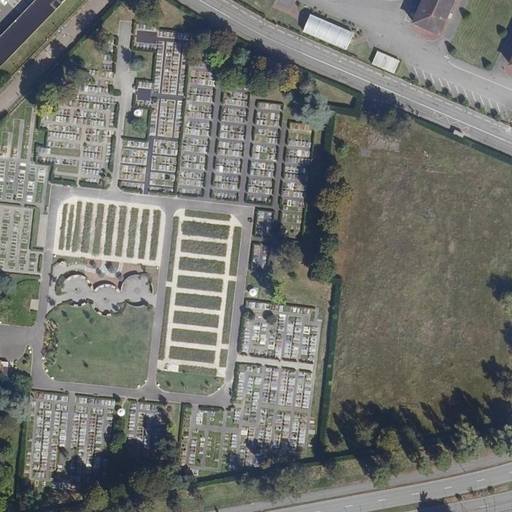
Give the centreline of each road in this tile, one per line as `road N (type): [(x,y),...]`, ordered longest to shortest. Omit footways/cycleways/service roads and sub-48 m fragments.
road 1 (tertiary): [(199,0),(511,143)]
road 2 (secondary): [(511,471),(315,511)]
road 3 (unclassified): [(0,104),(96,0)]
